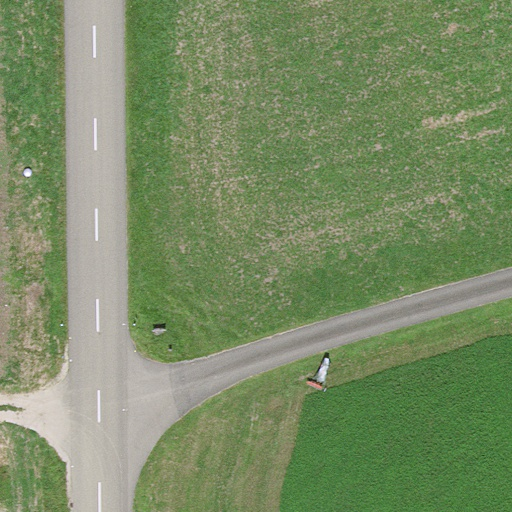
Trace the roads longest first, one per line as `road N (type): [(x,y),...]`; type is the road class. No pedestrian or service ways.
road 1 (track): [(511,281),(359,321),(93,421),(0,408)]
road 2 (tertiary): [(87,0),(93,511)]
